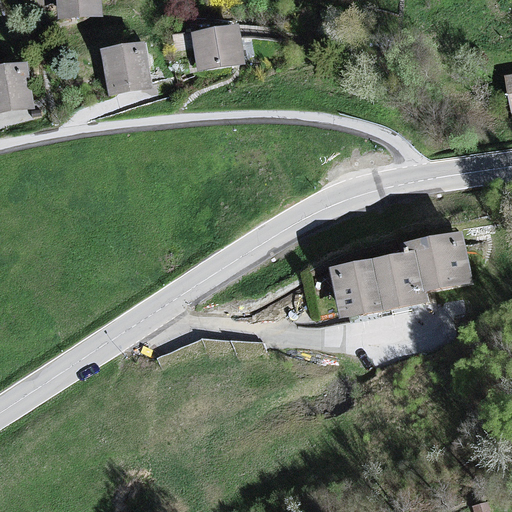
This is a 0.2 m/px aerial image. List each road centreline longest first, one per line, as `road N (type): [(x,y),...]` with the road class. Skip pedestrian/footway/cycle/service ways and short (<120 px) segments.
road 1 (tertiary): [(419,179),(308,214),(0,412)]
road 2 (residential): [(419,179),(414,161),(395,145),(310,124),(136,130),(0,152)]
